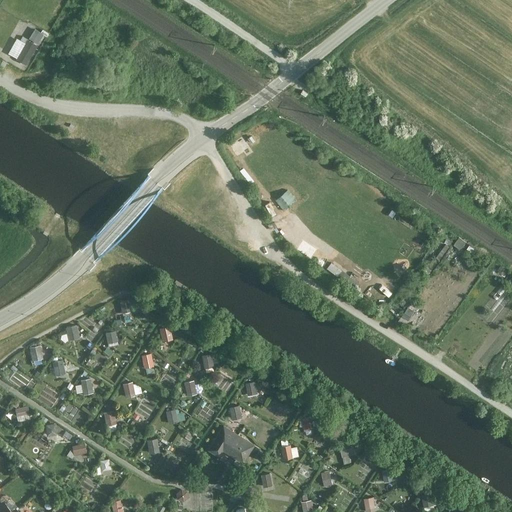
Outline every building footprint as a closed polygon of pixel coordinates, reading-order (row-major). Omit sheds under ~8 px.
[(46,36),(37,30),(32,39),(41,45),(46,36)] [(26,65),(37,46),(30,42),(28,44),(20,40),(10,56),(26,65)] [(460,236),(455,244),(462,250),(468,242),(460,236)] [(130,300),(121,302),(124,313),(132,311),(130,300)] [(410,319),(413,310),(407,308),(404,317),(410,319)] [(76,326),(67,328),(70,339),(79,337),(76,326)] [(170,327),(161,329),(164,340),(172,338),(170,327)] [(115,330),(106,332),(109,343),(118,341),(115,330)] [(39,346),(31,348),(34,359),(42,357),(39,346)] [(152,354),(143,356),(146,367),(155,365),(152,354)] [(212,354),(204,355),(206,367),(214,365),(212,354)] [(62,360),(54,362),(57,374),(65,372),(62,360)] [(91,379),(83,381),(85,392),(94,390),(91,379)] [(195,382),(186,383),(188,395),(197,393),(195,382)] [(255,382),(247,383),(249,395),(257,393),(255,382)] [(132,384),(124,386),(126,397),(135,395),(132,384)] [(29,415),(28,406),(17,407),(18,416),(29,415)] [(240,406),(232,407),(234,419),(242,417),(240,406)] [(176,411),(167,412),(169,424),(178,422),(176,411)] [(114,412),(105,414),(108,425),(117,423),(114,412)] [(311,417),(302,419),(304,430),(313,429),(311,417)] [(256,446),(224,426),(208,451),(220,458),(224,451),(244,464),(256,446)] [(55,427),(46,429),(49,441),(58,439),(55,427)] [(156,440),(147,442),(149,453),(158,452),(156,440)] [(86,452),(85,443),(74,444),(74,453),(86,452)] [(353,445),(344,446),(346,458),(355,456),(353,445)] [(292,446),(283,448),(285,459),(294,458),(292,446)] [(261,457),(264,451),(257,447),(254,454),(261,457)] [(109,457),(100,459),(102,470),(111,469),(109,457)] [(392,467),(384,469),(386,480),(394,479),(392,467)] [(332,472),(323,473),(325,485),(334,483),(332,472)] [(270,475),(262,477),(264,488),(272,487),(270,475)] [(185,501),(189,491),(181,488),(177,497),(185,501)] [(432,492),(424,494),(426,505),(434,504),(432,492)] [(374,496),(366,498),(368,509),(376,508),(374,496)] [(121,511),(120,501),(111,502),(112,511),(121,511)] [(316,511),(314,501),(306,503),(307,511),(316,511)]
